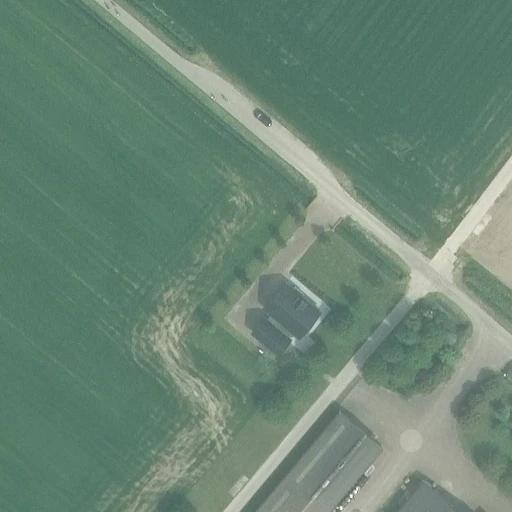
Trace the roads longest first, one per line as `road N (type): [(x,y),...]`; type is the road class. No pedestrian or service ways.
road 1 (unclassified): [(428,275),(99,0)]
road 2 (unclassified): [(428,275),(511,164)]
